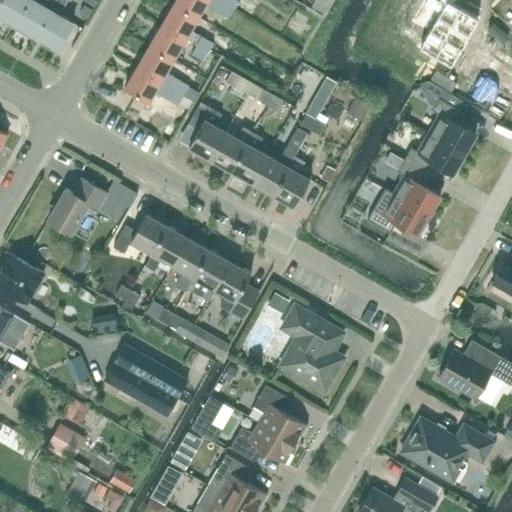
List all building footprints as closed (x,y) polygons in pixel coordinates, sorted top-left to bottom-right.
[(0,0),(0,15),(15,25),(29,0),(0,0)] [(37,0),(29,0),(15,25),(37,37),(57,0),(46,0),(44,4),(37,0)] [(57,0),(37,37),(57,49),(74,21),(60,13),(67,0),(57,0)] [(176,0),(175,3),(199,17),(206,5),(228,18),(233,9),(218,0),(176,0)] [(218,0),(233,9),(238,0),(218,0)] [(421,53),(451,71),(479,22),(455,9),(459,0),(463,2),(463,0),(428,0),(423,10),(441,21),(421,53)] [(175,3),(162,24),(186,38),(199,17),(175,3)] [(84,5),(79,13),(87,17),(92,9),(84,5)] [(301,27),(320,38),(332,17),(312,6),(301,27)] [(162,24),(150,45),(174,60),(186,38),(162,24)] [(196,44),(209,52),(214,43),(201,35),(196,44)] [(203,61),(209,52),(196,44),(191,53),(203,61)] [(150,45),(137,67),(184,94),(194,100),(198,93),(189,87),(189,85),(167,72),(174,60),(150,45)] [(137,67),(125,88),(148,102),(154,91),(177,105),(184,94),(137,67)] [(231,70),(225,81),(235,86),(241,76),(231,70)] [(264,89),(259,100),(268,105),(274,94),(264,89)] [(460,112),(465,103),(444,91),(439,100),(460,112)] [(274,94),(268,105),(277,110),(283,99),(274,94)] [(356,97),(347,112),(361,120),(370,105),(356,97)] [(438,115),(428,134),(463,154),(475,135),(453,123),(460,112),(439,100),(432,112),(438,115)] [(226,130),(216,124),(222,113),(200,101),(188,123),(198,129),(189,145),(211,158),(226,130)] [(319,112),(321,108),(312,103),(300,124),(309,129),(319,112)] [(329,118),(319,112),(309,129),(319,134),(329,118)] [(231,170),(253,131),(243,126),(237,136),(226,130),(211,158),(231,170)] [(252,181),(273,193),(294,155),(308,132),(298,126),(284,150),(279,159),(268,153),(252,181)] [(268,153),(257,147),(263,137),(253,131),(231,170),(252,181),(268,153)] [(411,149),(404,161),(425,173),(431,161),(452,174),(463,154),(428,134),(417,152),(411,149)] [(310,177),(299,171),(304,161),(294,155),(273,193),(294,205),(310,177)] [(384,190),(428,215),(440,196),(418,184),(425,173),(404,161),(397,173),(403,176),(393,194),(385,189),(384,190)] [(90,204),(97,209),(106,193),(106,192),(82,178),(73,193),(66,188),(48,219),(73,234),(90,204)] [(106,192),(106,193),(128,206),(136,193),(114,180),(106,192)] [(428,215),(384,190),(367,221),(390,234),(396,222),(417,235),(428,215)] [(145,265),(167,225),(145,213),(136,229),(126,224),(113,246),(124,252),(131,241),(141,248),(135,259),(145,265)] [(173,265),(188,237),(167,225),(145,265),(154,270),(161,258),(173,265)] [(188,288),(209,249),(188,237),(173,265),(183,271),(175,285),(185,291),(187,288),(188,288)] [(209,300),(215,289),(230,261),(209,249),(188,288),(209,300)] [(0,270),(0,286),(27,302),(44,272),(10,253),(0,270)] [(511,264),(504,260),(492,281),(511,292),(511,264)] [(219,304),(244,318),(259,290),(246,283),(251,273),(230,261),(215,289),(224,295),(219,304)] [(126,300),(132,289),(121,284),(116,294),(125,300),(126,300)] [(126,300),(125,300),(121,306),(130,312),(140,294),(132,289),(126,300)] [(268,302),(283,310),(289,300),(274,291),(268,302)] [(63,321),(70,324),(77,307),(58,300),(54,309),(66,314),(63,321)] [(168,324),(174,313),(154,301),(147,312),(168,324)] [(297,337),(285,358),(281,364),(325,390),(342,360),(328,352),(341,331),(343,333),(344,332),(295,304),(281,328),(297,337)] [(0,305),(0,340),(14,349),(20,338),(19,336),(23,335),(27,327),(27,322),(0,305)] [(190,336),(195,325),(174,313),(168,324),(190,336)] [(200,342),(206,331),(195,325),(190,336),(200,342)] [(476,397),(490,372),(511,384),(511,381),(511,363),(472,340),(463,355),(454,350),(439,375),(476,397)] [(125,344),(115,361),(113,363),(176,399),(178,397),(187,380),(125,344)] [(166,416),(176,399),(113,363),(104,380),(166,416)] [(0,365),(0,386),(2,388),(11,372),(0,365)] [(224,377),(230,381),(235,371),(229,368),(224,377)] [(259,422),(295,442),(300,434),(302,435),(308,424),(282,409),(289,397),(266,384),(254,406),(264,412),(259,422)] [(190,426),(213,440),(220,428),(211,423),(223,402),(209,394),(208,395),(196,415),(190,426)] [(102,418),(66,399),(52,424),(87,444),(102,418)] [(421,416),(401,451),(452,481),(468,453),(482,461),(494,440),(466,424),(458,438),(421,416)] [(86,437),(60,422),(45,448),(71,462),(86,437)] [(290,451),(295,442),(259,422),(253,431),(241,427),(230,446),(253,459),(260,448),(286,463),(292,452),(290,451)] [(187,432),(170,460),(184,468),(195,449),(201,440),(187,432)] [(208,484),(219,491),(255,511),(260,503),(262,504),(268,493),(242,478),(249,466),(226,453),(208,484)] [(167,466),(160,478),(175,486),(182,474),(167,466)] [(129,491),(135,480),(116,469),(110,480),(129,491)] [(91,476),(80,470),(65,496),(76,502),(91,476)] [(373,487),(358,511),(418,511),(422,506),(429,510),(438,495),(406,477),(398,492),(400,493),(396,500),(373,487)] [(99,482),(93,492),(102,497),(107,487),(99,482)] [(254,511),(255,511),(219,491),(208,484),(191,511),(254,511)] [(167,493),(158,508),(164,511),(182,511),(187,505),(167,493)]
